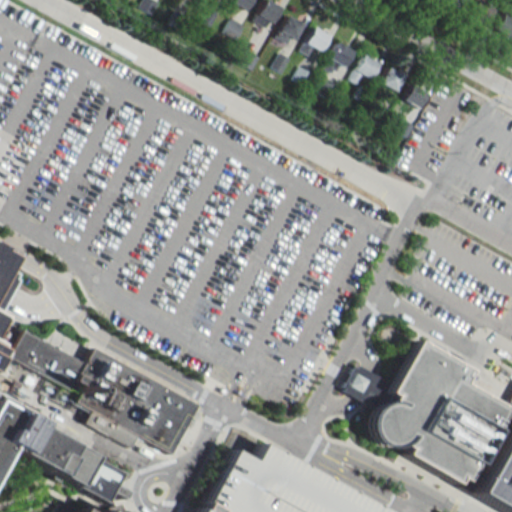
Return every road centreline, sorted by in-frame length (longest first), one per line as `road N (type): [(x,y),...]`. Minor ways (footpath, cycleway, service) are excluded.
road 1 (residential): [(0,248),(43,272),(94,335),(296,445)]
road 2 (residential): [(511,92),(343,0)]
road 3 (residential): [(465,511),(380,466),(296,445)]
road 4 (residential): [(296,445),(405,511)]
